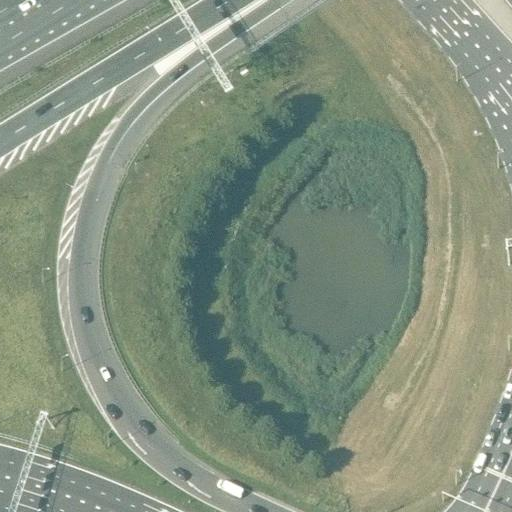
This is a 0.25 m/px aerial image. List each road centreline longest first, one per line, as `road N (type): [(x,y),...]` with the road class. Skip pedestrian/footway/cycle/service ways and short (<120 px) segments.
road 1 (motorway): [(258,511),(189,477),(134,434),(90,358),(76,262),(83,213),(107,153),(142,106),(280,0)]
road 2 (motorway): [(0,142),(231,0)]
road 3 (secondary): [(420,0),(511,103)]
